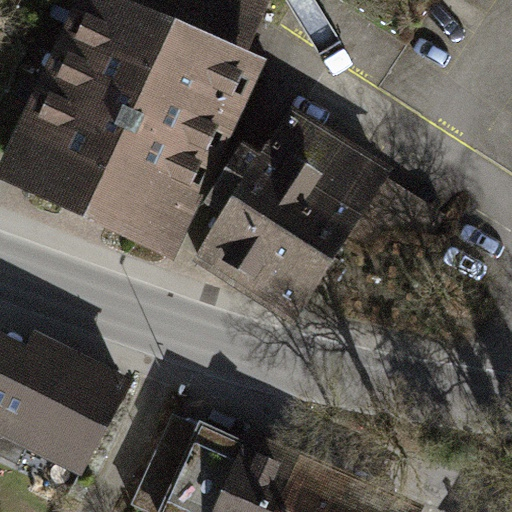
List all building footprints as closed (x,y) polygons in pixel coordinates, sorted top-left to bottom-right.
[(104,0),(101,9),(235,68),(265,0),(104,0)] [(97,7),(21,178),(164,241),(240,70),(235,68),(101,9),(97,7)] [(229,212),(198,258),(291,318),(381,179),(287,119),(262,158),(245,147),(210,200),(229,212)] [(30,360),(0,344),(0,426),(82,469),(123,390),(38,346),(30,360)] [(274,511),(294,469),(203,429),(165,511),(274,511)] [(349,511),(356,498),(294,469),(274,511),(349,511)] [(387,511),(356,498),(349,511),(387,511)]
